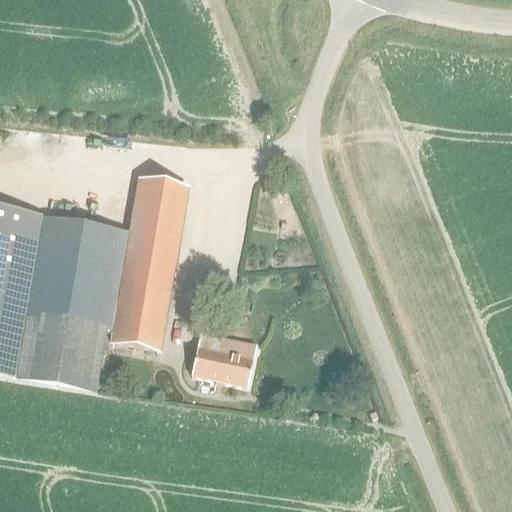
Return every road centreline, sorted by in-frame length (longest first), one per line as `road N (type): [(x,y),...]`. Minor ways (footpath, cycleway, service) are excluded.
road 1 (unclassified): [(446,511),(312,173),(316,99),(355,0)]
road 2 (unclassified): [(391,0),(511,26)]
